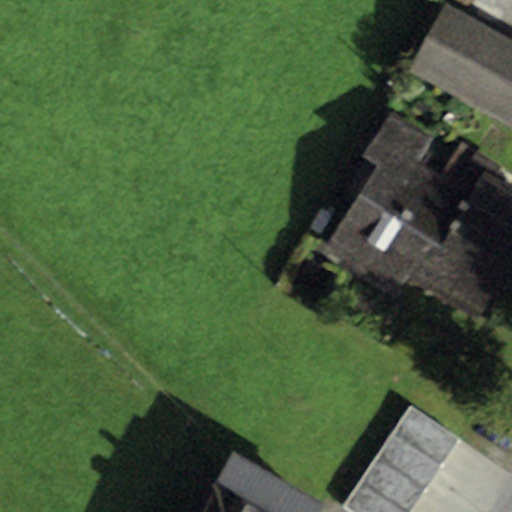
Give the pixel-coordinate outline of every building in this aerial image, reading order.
[(414,70),(511,124),(511,52),(445,15),(414,70)] [(334,246),(398,288),(410,269),(409,267),(431,232),(420,217),(441,183),(414,168),(427,141),(395,121),(369,162),(383,170),(361,204),(334,246)] [(497,168),(462,148),(441,183),(420,217),(431,232),(409,267),(410,269),(475,311),(511,252),(511,191),(491,179),(497,168)] [(347,196),(361,204),(383,170),(369,162),(347,196)] [(344,509),(349,511),(411,511),(459,442),(411,409),(344,509)] [(312,511),(234,465),(208,511),(312,511)]
